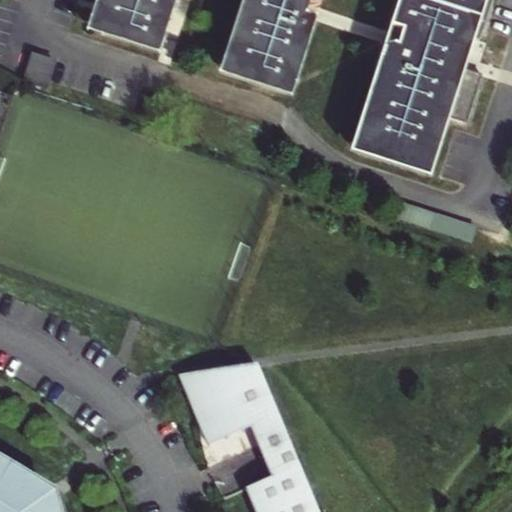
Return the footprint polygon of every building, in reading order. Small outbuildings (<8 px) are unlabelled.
[(170,0),(159,36),(141,30),(139,36),(136,36),(131,37),(126,36),(122,34),(117,31),(114,28),(116,22),(98,16),(103,0),(96,0),(88,28),(160,52),(176,0),(170,0)] [(103,0),(98,16),(116,22),(114,28),(117,31),(122,34),(126,36),(131,37),(136,36),(139,36),(141,30),(159,36),(170,0),(103,0)] [(259,0),(242,0),(220,71),(292,94),(322,0),(321,2),(320,3),(318,5),(317,5),(314,6),(312,6),(310,5),(308,5),(304,17),(310,19),(291,78),(273,72),(271,78),(269,79),(264,79),(259,78),(254,76),(250,74),(246,70),(248,64),(230,59),(248,0),(251,0),(258,2),(259,0)] [(259,0),(258,2),(251,0),(248,0),(230,59),(248,64),(246,70),(250,74),(254,76),(259,78),(264,79),(269,79),(271,78),(273,72),(291,78),(310,19),(304,17),(308,5),(310,5),(312,6),(314,6),(317,5),(318,5),(320,3),(321,2),(322,0),(259,0)] [(391,39),(371,104),(389,110),(387,116),(388,121),(390,125),(394,128),(395,129),(400,131),(403,132),(406,132),(411,130),(415,128),(417,126),(419,119),(437,125),(445,104),(466,112),(482,63),(464,56),(451,51),(456,36),(469,41),(474,25),(479,27),(487,0),(396,0),(392,15),(404,19),(399,35),(391,32),(386,35),(385,37),(391,39)] [(404,19),(392,15),(385,37),(386,35),(391,32),(399,35),(404,19)] [(456,36),(451,51),(464,56),(469,41),(456,36)] [(34,57),(25,83),(49,91),(57,65),(34,57)] [(428,149),(437,125),(419,119),(417,126),(415,128),(411,130),(406,132),(403,132),(400,131),(395,129),(394,128),(390,125),(388,121),(387,116),(389,110),(371,104),(362,127),(428,149)] [(465,242),(470,229),(419,211),(415,223),(465,242)] [(250,424),(253,430),(274,477),(251,489),(261,511),(323,511),(257,366),(181,379),(204,428),(210,426),(214,432),(219,429),(223,436),(250,424)] [(204,428),(208,437),(213,449),(253,430),(250,424),(223,436),(219,429),(214,432),(210,426),(204,428)] [(0,470),(0,511),(46,511),(45,506),(32,499),(35,491),(0,470)]
